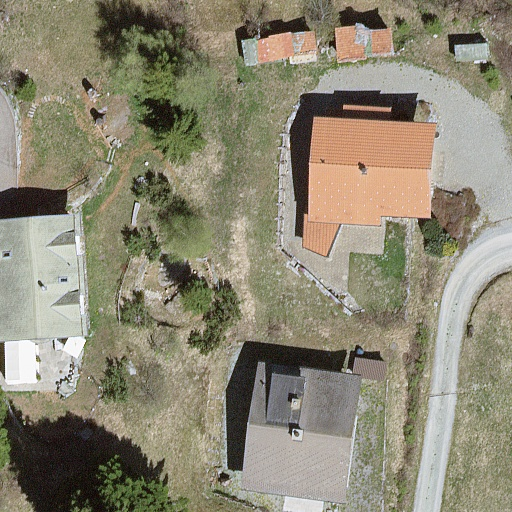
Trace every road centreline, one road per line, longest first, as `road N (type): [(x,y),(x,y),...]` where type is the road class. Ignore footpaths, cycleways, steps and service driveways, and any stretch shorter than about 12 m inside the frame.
road 1 (track): [(511,243),(480,150),(414,91),(366,85),(315,97),(297,134),(289,213)]
road 2 (track): [(424,511),(453,291),(481,260),(511,249)]
